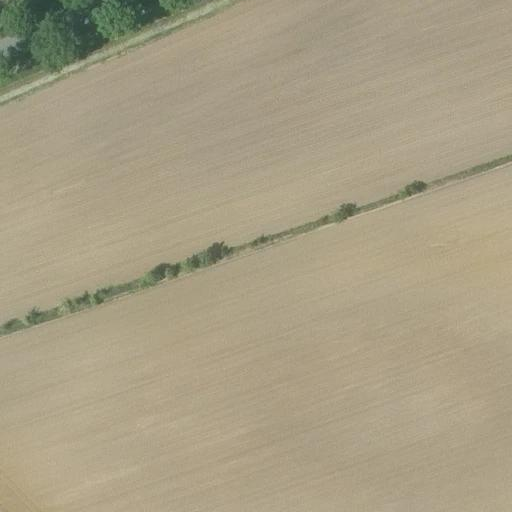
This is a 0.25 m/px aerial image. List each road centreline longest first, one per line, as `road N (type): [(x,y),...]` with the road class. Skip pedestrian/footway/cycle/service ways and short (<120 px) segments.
road 1 (track): [(0,82),(190,0)]
road 2 (unclassified): [(0,54),(126,0)]
